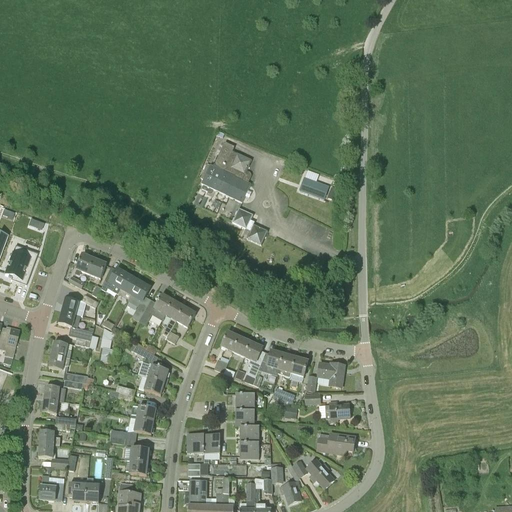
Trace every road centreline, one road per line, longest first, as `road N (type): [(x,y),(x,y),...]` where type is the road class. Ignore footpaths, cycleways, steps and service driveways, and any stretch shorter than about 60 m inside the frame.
road 1 (unclassified): [(363,320),(365,77),(371,38),(391,0)]
road 2 (residential): [(163,511),(175,411),(219,307)]
road 3 (residential): [(330,511),(368,481),(379,456),(366,353)]
road 4 (residential): [(219,307),(80,235)]
road 5 (residential): [(366,353),(270,332),(219,307)]
road 6 (residential): [(24,441),(43,320)]
